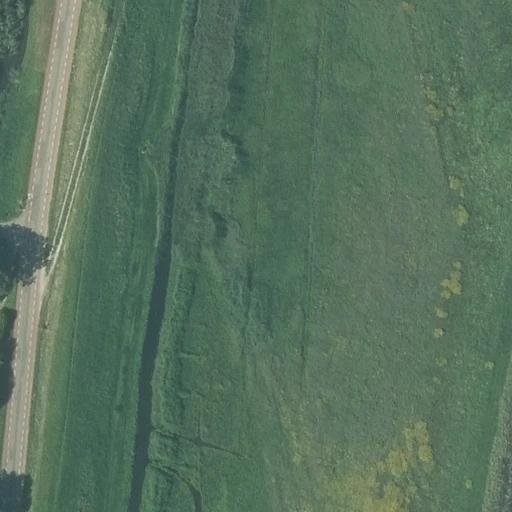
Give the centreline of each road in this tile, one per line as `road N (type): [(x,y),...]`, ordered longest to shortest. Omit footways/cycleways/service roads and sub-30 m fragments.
road 1 (tertiary): [(11,511),(70,0)]
road 2 (track): [(123,0),(30,315)]
